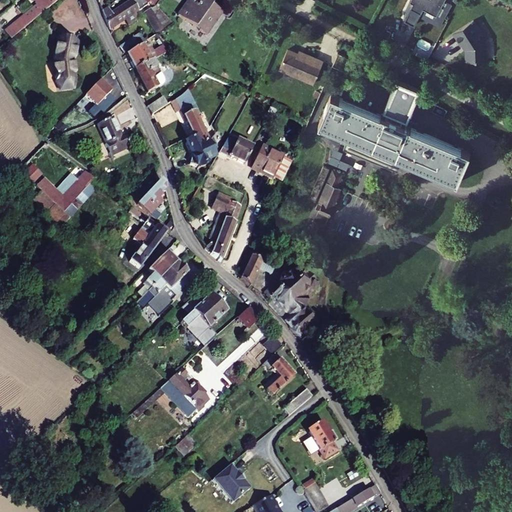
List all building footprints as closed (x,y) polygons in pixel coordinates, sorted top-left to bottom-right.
[(41,0),(22,16),(29,24),(58,0),(41,0)] [(107,7),(102,11),(110,31),(139,14),(138,12),(147,6),(142,0),(130,0),(131,0),(132,2),(110,12),(107,7)] [(214,1),(212,0),(191,0),(186,8),(184,7),(177,16),(206,36),(223,13),(212,5),(214,1)] [(444,0),(413,0),(413,1),(416,2),(413,8),(422,12),(425,7),(438,14),(444,0)] [(172,24),(155,7),(143,15),(156,34),(172,24)] [(422,12),(413,8),(407,20),(416,25),(422,12)] [(483,36),(474,21),(453,33),(461,45),(461,46),(463,46),(464,45),(467,50),(466,50),(466,61),(486,61),(486,44),(481,37),(483,36)] [(140,34),(118,48),(121,53),(123,52),(143,40),(140,34)] [(56,81),(56,82),(74,81),(72,62),(76,42),(59,39),(54,61),(56,76),(54,76),(55,81),(56,81)] [(143,40),(123,52),(125,57),(146,44),(143,40)] [(168,50),(163,46),(153,53),(148,44),(146,46),(146,44),(125,57),(134,71),(153,60),(168,50)] [(298,53),(289,49),(280,69),(314,84),(323,61),(303,53),(302,55),(298,53)] [(355,60),(338,52),(332,65),(349,73),(355,60)] [(164,80),(153,60),(134,71),(146,93),(149,92),(149,93),(153,91),(152,90),(163,83),(164,80)] [(100,80),(85,95),(96,106),(111,91),(100,80)] [(57,88),(60,91),(74,90),(75,84),(74,81),(56,82),(57,88)] [(332,94),(319,124),(458,182),(470,153),(411,128),(411,127),(402,123),(405,117),(407,118),(418,91),(396,82),(385,109),(389,111),(387,117),(382,114),(381,115),(332,94)] [(179,110),(191,137),(193,136),(198,147),(208,142),(195,112),(198,111),(188,90),(182,96),(169,105),(173,113),(179,110)] [(249,99),(240,93),(234,101),(239,104),(240,104),(245,107),(249,99)] [(115,101),(108,94),(96,106),(85,95),(78,102),(93,117),(100,110),(103,113),(115,101)] [(164,99),(147,109),(150,117),(168,106),(164,99)] [(104,144),(112,161),(114,160),(112,155),(128,147),(130,152),(133,151),(125,134),(121,136),(113,118),(98,124),(106,143),(104,144)] [(217,151),(211,139),(208,142),(198,147),(193,136),(191,137),(184,140),(185,143),(183,144),(191,162),(186,168),(196,170),(197,173),(198,172),(198,171),(208,167),(207,162),(215,159),(212,155),(217,151)] [(253,148),(229,136),(219,154),(244,166),(253,148)] [(292,161),(262,147),(251,169),(273,179),(277,170),(286,175),(292,161)] [(32,165),(22,174),(32,184),(42,175),(32,165)] [(324,165),(319,176),(325,178),(329,168),(324,165)] [(343,173),(332,169),(314,214),(316,215),(310,228),(308,227),(305,232),(308,233),(304,242),(311,245),(316,247),(341,187),(337,186),(343,173)] [(93,179),(84,173),(62,198),(43,180),(36,187),(40,192),(43,195),(63,213),(70,205),(93,179)] [(206,177),(190,173),(189,180),(202,184),(206,177)] [(325,178),(319,176),(310,198),(316,200),(325,178)] [(127,200),(136,207),(156,185),(148,177),(136,189),(137,191),(127,200)] [(100,185),(93,179),(70,205),(77,210),(100,185)] [(136,207),(151,218),(154,214),(152,212),(160,204),(156,200),(164,191),(162,184),(159,181),(156,185),(136,207)] [(32,200),(35,204),(43,195),(40,192),(32,200)] [(61,228),(77,210),(70,205),(63,213),(43,195),(35,204),(61,228)] [(240,207),(217,197),(211,209),(224,215),(228,217),(217,242),(214,241),(205,249),(210,255),(220,262),(236,224),(234,223),(240,207)] [(146,219),(132,208),(128,213),(142,224),(146,219)] [(228,217),(224,215),(214,241),(217,242),(228,217)] [(166,233),(146,219),(142,224),(144,225),(132,241),(141,247),(135,254),(145,262),(166,233)] [(250,257),(240,279),(250,287),(258,268),(270,274),(273,268),(264,265),(268,255),(258,250),(253,259),(250,257)] [(176,263),(166,252),(147,270),(152,275),(142,285),(144,286),(136,293),(141,298),(176,263)] [(139,270),(145,262),(135,254),(129,263),(139,270)] [(187,273),(176,263),(141,298),(136,302),(143,309),(154,299),(155,300),(160,300),(169,292),(174,297),(189,283),(183,277),(187,273)] [(292,275),(290,277),(285,277),(281,280),(280,285),(283,288),(276,294),(274,291),(272,288),(265,294),(272,303),(269,305),(286,325),(288,323),(292,328),(290,330),(297,338),(314,324),(312,322),(313,319),(309,314),(306,315),(300,307),(305,300),(304,299),(312,292),(314,293),(319,289),(319,285),(316,282),(313,281),(308,275),(308,273),(305,268),(301,268),(300,269),(300,268),(297,271),(296,270),(291,273),(292,275)] [(280,285),(274,291),(276,294),(283,288),(280,285)] [(215,305),(208,298),(180,324),(185,330),(198,318),(209,329),(225,314),(224,312),(225,310),(220,304),(218,306),(216,304),(215,305)] [(248,307),(242,301),(231,311),(237,317),(248,307)] [(190,309),(185,304),(176,313),(180,318),(190,309)] [(261,319),(251,307),(238,319),(244,326),(247,329),(248,331),(261,319)] [(314,324),(297,338),(300,341),(316,327),(314,324)] [(247,329),(244,326),(239,332),(241,334),(247,329)] [(216,337),(211,331),(201,340),(206,346),(216,337)] [(283,346),(273,335),(263,345),(272,356),(274,354),(283,346)] [(294,376),(274,354),(272,356),(263,365),(268,371),(271,369),(276,375),(280,379),(267,391),(271,396),(294,376)] [(187,374),(183,369),(168,383),(167,381),(131,415),(136,420),(164,393),(188,418),(195,411),(197,412),(205,404),(203,402),(207,398),(203,394),(205,393),(192,379),(186,386),(181,380),(187,374)] [(192,379),(187,374),(181,380),(186,386),(192,379)] [(280,379),(276,375),(263,387),(267,391),(280,379)] [(312,397),(306,390),(283,410),(289,417),(312,397)] [(330,434),(322,422),(307,431),(325,460),(339,452),(333,443),(336,441),(331,433),(330,434)] [(196,446),(187,436),(184,438),(193,448),(196,446)] [(193,448),(184,438),(174,447),(183,457),(193,448)] [(236,474),(230,467),(212,481),(232,505),(250,490),(243,483),(244,481),(238,473),(236,474)] [(321,511),(329,507),(312,480),(303,485),(308,493),(304,495),(315,511),(321,511)] [(351,511),(380,495),(375,486),(331,511),(351,511)] [(207,487),(197,490),(199,497),(209,495),(207,487)] [(271,496),(252,507),(255,511),(279,511),(276,510),(277,506),(272,496),(271,496)]
